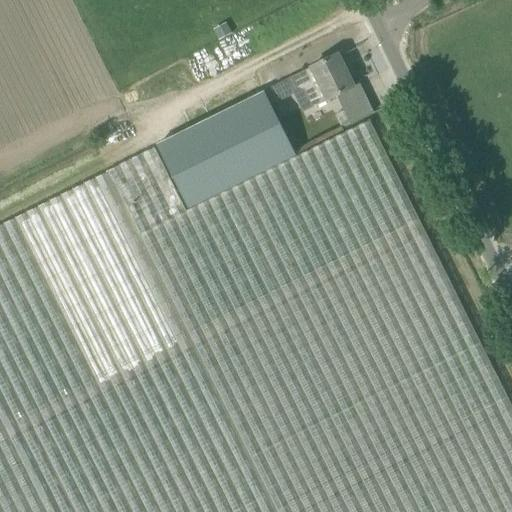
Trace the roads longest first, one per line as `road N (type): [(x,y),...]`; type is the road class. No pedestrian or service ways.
road 1 (tertiary): [(511,290),(378,28)]
road 2 (track): [(368,11),(122,140)]
